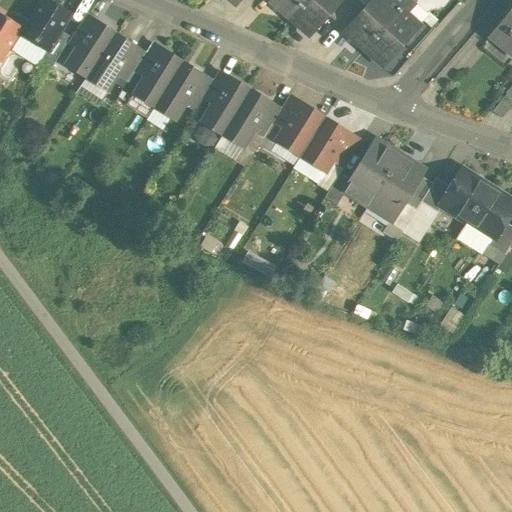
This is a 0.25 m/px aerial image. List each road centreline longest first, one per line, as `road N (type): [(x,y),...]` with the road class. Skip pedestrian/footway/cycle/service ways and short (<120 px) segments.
road 1 (track): [(193,511),(0,255)]
road 2 (residential): [(394,102),(138,0)]
road 3 (residential): [(394,102),(479,0)]
road 4 (residential): [(511,145),(394,102)]
